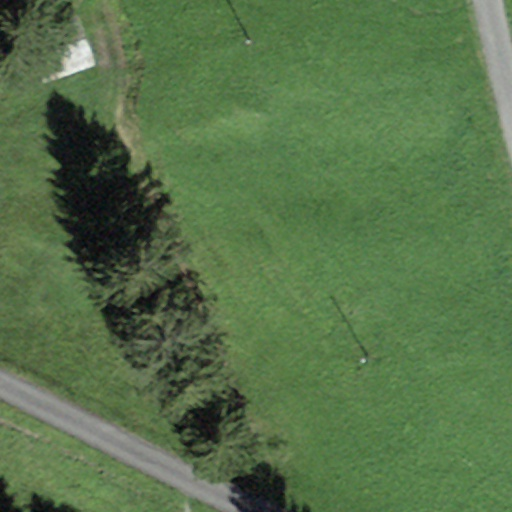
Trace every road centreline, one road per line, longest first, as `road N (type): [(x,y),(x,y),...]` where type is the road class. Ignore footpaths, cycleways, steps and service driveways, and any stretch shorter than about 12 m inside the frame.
road 1 (track): [(117,160),(288,511)]
road 2 (unclassified): [(248,511),(0,385)]
